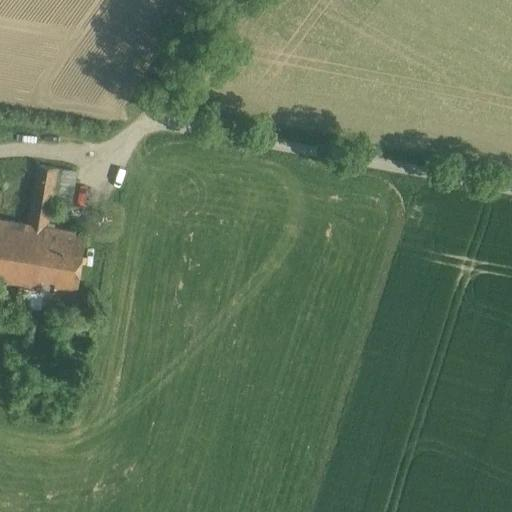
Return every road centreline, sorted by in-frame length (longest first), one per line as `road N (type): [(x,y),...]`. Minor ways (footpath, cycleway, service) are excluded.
road 1 (unclassified): [(220,0),(157,84),(152,116),(511,190)]
road 2 (track): [(152,116),(127,134),(0,151)]
